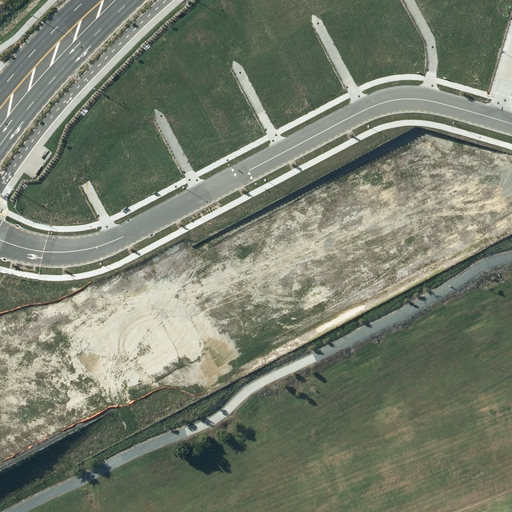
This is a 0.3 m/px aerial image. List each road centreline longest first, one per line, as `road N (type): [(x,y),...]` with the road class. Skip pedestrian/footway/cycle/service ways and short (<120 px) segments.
road 1 (residential): [(0,240),(79,251),(115,241),(372,113),(417,104),(488,121)]
road 2 (secondary): [(130,0),(0,144)]
road 3 (secondary): [(0,91),(85,0)]
